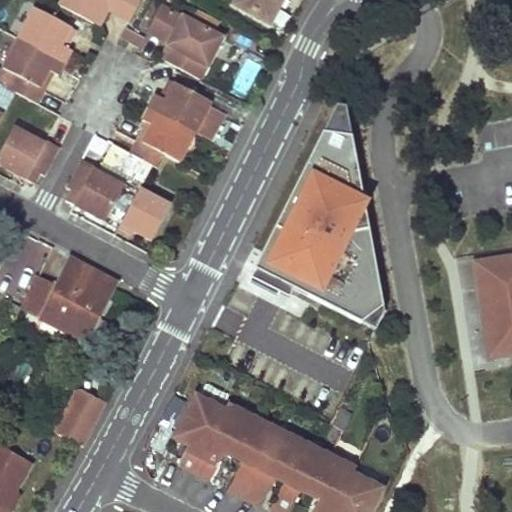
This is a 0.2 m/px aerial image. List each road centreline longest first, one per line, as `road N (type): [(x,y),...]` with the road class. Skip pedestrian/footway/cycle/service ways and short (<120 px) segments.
road 1 (unclassified): [(336,0),(187,300)]
road 2 (unclassified): [(187,300),(97,474)]
road 3 (residential): [(187,300),(37,216)]
road 4 (residential): [(37,216),(110,66)]
